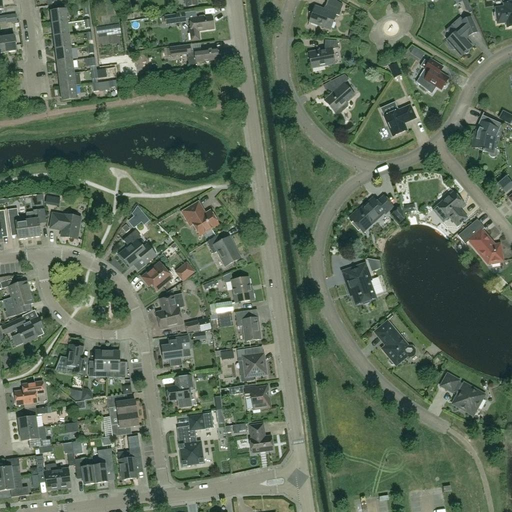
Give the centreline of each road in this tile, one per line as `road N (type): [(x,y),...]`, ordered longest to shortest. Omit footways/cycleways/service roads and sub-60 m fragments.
road 1 (tertiary): [(302,478),(234,0)]
road 2 (residential): [(446,429),(365,369),(321,288),(316,251),(327,214),(349,185),(376,168)]
road 3 (residential): [(376,168),(330,147),(292,102),(282,45),(291,0)]
road 4 (residential): [(141,333),(166,497)]
road 5 (residential): [(141,333),(88,333),(63,318),(39,256)]
road 6 (residential): [(39,256),(73,256),(105,273),(127,295),(141,333)]
road 7 (unclassified): [(302,478),(166,497)]
road 8 (residential): [(435,146),(474,80),(511,50)]
